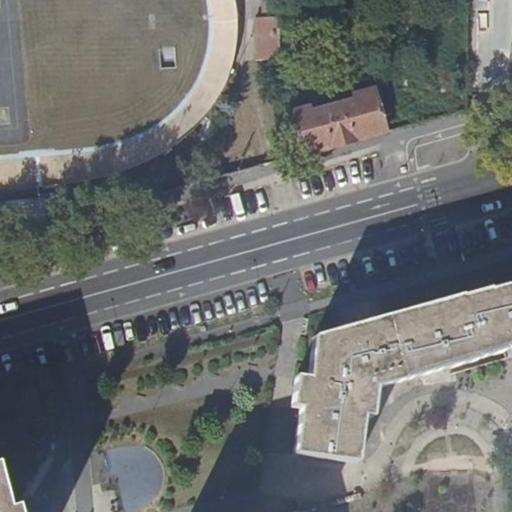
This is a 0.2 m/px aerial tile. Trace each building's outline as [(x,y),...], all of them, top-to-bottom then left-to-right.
[(280,59),(278,0),(262,0),(263,18),(255,18),(256,59),(280,59)] [(300,104),(298,72),(286,73),(288,106),(300,104)] [(302,155),(386,131),(374,89),(355,95),(356,99),(338,104),(341,109),(329,113),(327,107),(310,112),(308,108),(290,113),(302,155)] [(341,109),(338,104),(327,107),(329,113),(341,109)] [(216,178),(225,176),(224,170),(216,171),(216,178)] [(90,182),(39,187),(39,197),(91,192),(90,182)] [(0,239),(54,224),(52,197),(0,201),(0,239)] [(296,450),(356,459),(363,413),(371,414),(376,385),(476,358),(477,362),(508,354),(506,348),(511,346),(511,283),(486,291),(485,289),(460,296),(459,295),(386,315),(386,317),(315,336),(308,377),(297,376),(293,405),(302,406),(296,450)] [(49,429),(31,418),(23,432),(41,442),(49,429)] [(0,511),(16,511),(16,510),(8,511),(6,511),(0,488),(0,511)]
